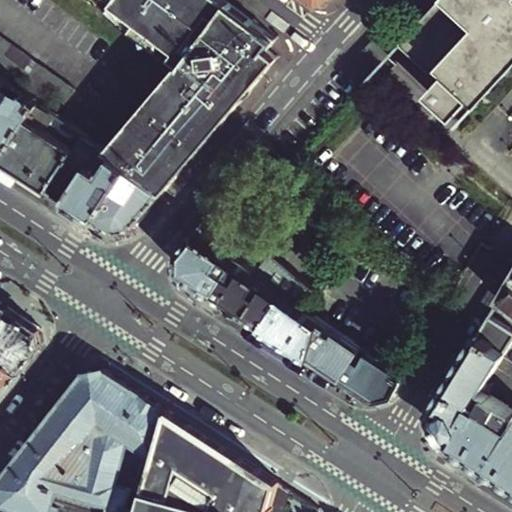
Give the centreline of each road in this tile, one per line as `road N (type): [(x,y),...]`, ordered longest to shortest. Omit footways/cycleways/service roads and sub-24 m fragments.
road 1 (secondary): [(99,311),(372,487)]
road 2 (secondary): [(386,454),(121,281)]
road 3 (tertiary): [(121,281),(327,50)]
road 4 (residential): [(386,454),(503,256)]
road 5 (residential): [(0,444),(99,311)]
road 6 (unclassified): [(395,70),(511,180)]
road 7 (secondary): [(121,281),(0,202)]
